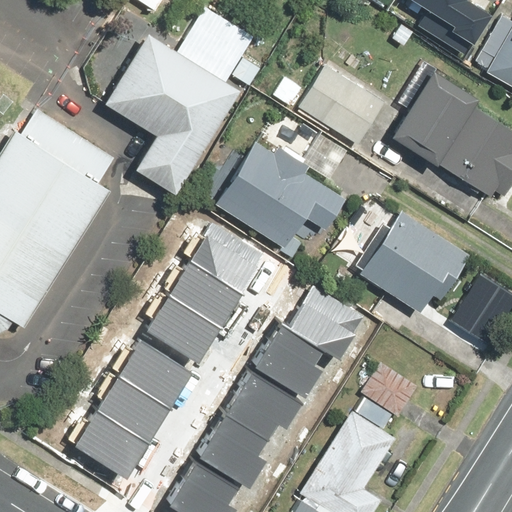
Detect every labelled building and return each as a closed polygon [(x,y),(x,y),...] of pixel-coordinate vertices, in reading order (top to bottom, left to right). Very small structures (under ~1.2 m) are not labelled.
[(167,0),(118,0),(153,23),(167,0)] [(390,0),(390,1),(464,40),(482,6),(469,0),(390,0)] [(511,14),(509,21),(497,15),(468,68),(511,92),(511,14)] [(228,93),(136,35),(92,104),(144,137),(123,170),(163,195),(228,93)] [(307,87),(285,75),(273,96),(355,145),(384,96),(324,59),(307,87)] [(511,129),(417,73),(378,137),(481,199),(486,190),(500,198),(511,178),(511,129)] [(3,98),(12,83),(0,75),(0,138),(19,109),(3,98)] [(23,139),(7,130),(0,141),(0,329),(6,327),(11,317),(22,324),(104,189),(91,181),(106,156),(37,115),(23,139)] [(245,140),(204,202),(274,247),(293,218),(316,233),(338,200),(298,175),(301,170),(269,149),(266,154),(245,140)] [(391,210),(350,274),(411,313),(423,295),(432,301),(461,255),(391,210)] [(265,259),(214,227),(192,261),(243,293),(265,259)] [(243,293),(192,261),(170,295),(221,327),(243,293)] [(511,296),(480,275),(446,325),(483,349),(511,306),(511,296)] [(314,284),(289,325),(326,348),(342,357),(367,316),(314,284)] [(221,327),(170,295),(148,329),(199,361),(221,327)] [(282,321),(253,366),(306,399),(323,372),(314,367),(326,348),(289,325),(282,321)] [(196,373),(143,339),(121,374),(174,408),(196,373)] [(350,413),(345,410),(292,494),(295,496),(285,511),(367,511),(375,500),(357,488),(389,438),(377,430),(388,413),(393,416),(413,385),(376,362),(356,392),(361,395),(350,413)] [(306,403),(254,370),(226,413),(270,441),(280,425),(289,430),(306,403)] [(174,408),(121,374),(99,409),(152,442),(174,408)] [(152,442),(99,409),(76,443),(130,477),(152,442)] [(226,413),(198,459),(250,492),(267,465),(258,460),(270,441),(226,413)] [(196,460),(167,506),(177,511),(236,511),(237,511),(228,506),(240,487),(196,460)]
